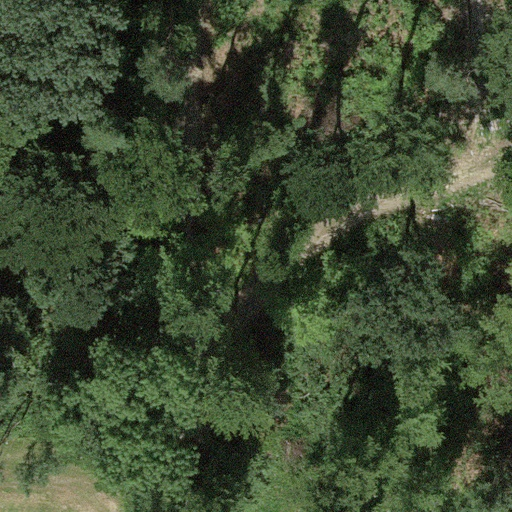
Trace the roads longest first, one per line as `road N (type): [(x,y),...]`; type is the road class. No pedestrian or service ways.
road 1 (track): [(206,511),(200,0)]
road 2 (track): [(205,402),(290,263),(367,206),(511,147)]
